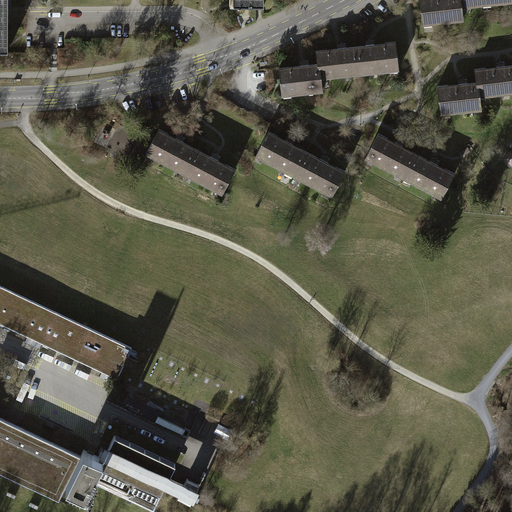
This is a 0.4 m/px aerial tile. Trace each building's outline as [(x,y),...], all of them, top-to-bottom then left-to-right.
[(8,0),(0,0),(0,12),(8,13),(8,0)] [(461,8),(459,0),(419,0),(422,25),(431,24),(431,22),(445,20),(445,23),(454,22),(453,19),(462,18),(461,8)] [(499,1),(499,0),(459,0),(461,8),(470,7),(470,5),(482,3),(482,6),(491,5),(491,2),(499,1)] [(8,13),(0,12),(0,52),(8,52),(8,13)] [(356,48),(358,72),(367,71),(367,73),(375,72),(375,69),(388,68),(388,71),(398,70),(395,41),(385,42),(385,44),(374,45),(373,40),(371,40),(369,38),(366,40),(365,41),(365,47),(356,48)] [(358,72),(356,48),(346,49),(345,43),(343,43),(341,42),(339,44),(337,44),(337,50),(327,51),(327,49),(317,50),(318,64),(320,78),(330,77),(329,75),(341,74),(341,77),(351,75),(350,73),(358,72)] [(320,78),(318,64),(309,65),(308,60),(305,61),(303,59),(302,61),(299,61),(300,67),(289,68),(289,66),(279,67),(282,96),(291,95),(291,92),(304,91),(304,94),(312,93),(312,90),(321,89),(320,78)] [(477,83),(479,97),(488,96),(488,93),(500,92),(500,95),(509,94),(509,91),(511,90),(511,66),(504,67),(504,62),(501,62),(499,60),(497,62),(496,63),(496,68),(485,69),(485,67),(476,68),(477,83)] [(479,97),(477,83),(467,84),(467,79),(464,79),(462,77),(460,79),(458,80),(459,86),(448,87),(448,85),(438,86),(441,114),(449,113),(449,111),(462,109),(463,112),(472,111),(472,108),(480,107),(479,97)] [(183,174),(196,150),(182,143),(184,137),(183,137),(182,134),(179,135),(177,134),(174,139),(168,135),(168,133),(158,128),(145,154),(154,158),(155,156),(177,168),(176,170),(183,174)] [(293,176),(305,152),(292,145),(294,140),(293,139),(292,136),(288,137),(286,136),(284,141),(277,137),(278,136),(268,131),(255,156),(264,161),(265,158),(286,168),(284,172),(293,176)] [(402,178),(415,154),(401,147),(404,142),(402,141),(401,139),(398,139),(396,138),(394,143),(387,140),(387,138),(378,133),(364,158),(373,162),(374,160),(396,172),(395,174),(402,178)] [(196,150),(183,174),(192,178),(193,176),(214,187),(213,190),(221,194),(234,168),(225,163),(225,165),(218,161),(220,156),(218,155),(217,153),(214,153),(212,152),(210,157),(196,150)] [(503,159),(511,166),(511,151),(511,150),(503,159)] [(305,152),(293,176),(301,181),(303,178),(324,189),(323,192),(331,197),(345,171),(335,166),(335,167),(327,163),(329,159),(327,158),(327,155),(323,156),(321,155),(319,159),(305,152)] [(415,154),(402,178),(411,183),(412,180),(434,192),(432,194),(441,199),(454,173),(445,168),(444,169),(437,165),(439,161),(437,160),(436,157),(434,158),(431,157),(429,161),(415,154)] [(132,347),(0,285),(0,323),(28,336),(42,343),(102,371),(117,378),(124,364),(133,369),(138,359),(128,355),(132,347)] [(42,343),(28,336),(25,341),(39,347),(42,343)] [(117,378),(102,371),(99,377),(114,385),(117,378)] [(126,392),(116,388),(112,396),(122,401),(126,392)] [(0,472),(58,500),(65,485),(80,455),(0,417),(0,472)] [(114,436),(103,458),(93,481),(153,509),(175,464),(114,436)] [(86,495),(93,481),(103,458),(83,448),(80,455),(65,485),(86,495)] [(199,483),(186,478),(177,497),(190,503),(199,483)]
